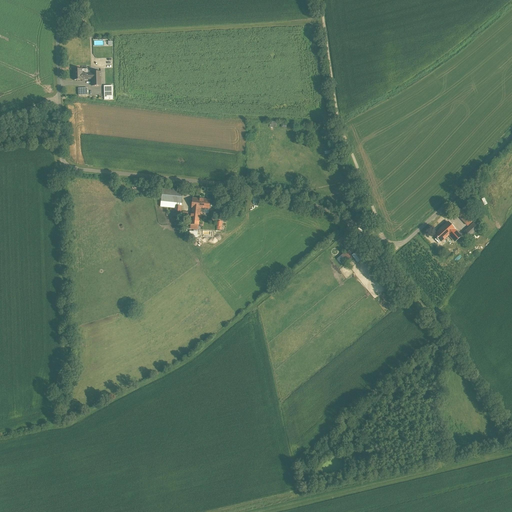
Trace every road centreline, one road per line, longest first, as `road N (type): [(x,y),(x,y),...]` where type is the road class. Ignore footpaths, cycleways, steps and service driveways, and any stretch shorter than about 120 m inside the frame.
road 1 (unclassified): [(511,134),(394,245),(276,191),(63,167),(60,96)]
road 2 (track): [(63,167),(68,366),(54,426)]
